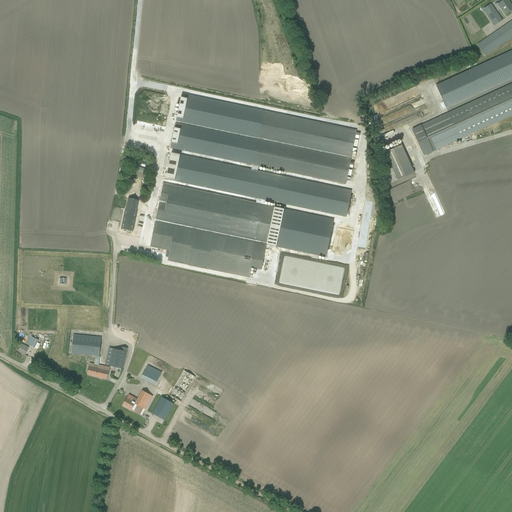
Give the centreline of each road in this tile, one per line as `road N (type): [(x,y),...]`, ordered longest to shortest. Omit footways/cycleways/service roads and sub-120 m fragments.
road 1 (unknown): [(140,0),(132,77),(351,122)]
road 2 (unclassified): [(195,460),(0,354)]
